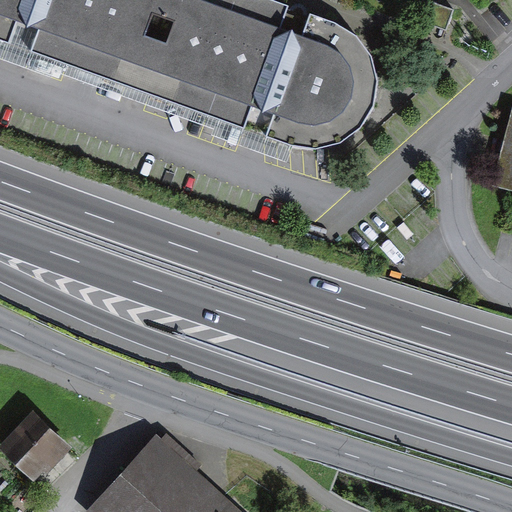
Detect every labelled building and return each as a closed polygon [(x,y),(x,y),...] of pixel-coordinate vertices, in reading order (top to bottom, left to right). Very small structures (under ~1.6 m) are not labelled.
[(0,0),(0,31),(151,85),(181,0),(0,0)] [(294,0),(181,0),(151,85),(297,137),(336,139),(364,114),(372,85),(374,56),(362,31),(335,14),(327,11),(294,0)] [(457,2),(452,0),(427,0),(423,13),(450,22),(457,2)] [(0,445),(0,448),(31,478),(63,445),(31,414),(0,445)] [(98,505),(105,511),(217,511),(147,450),(98,505)]
